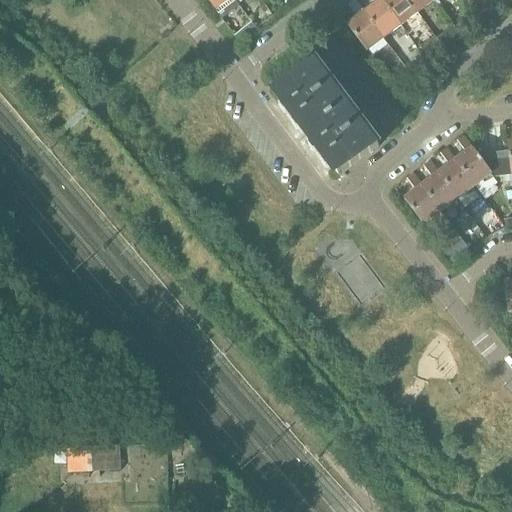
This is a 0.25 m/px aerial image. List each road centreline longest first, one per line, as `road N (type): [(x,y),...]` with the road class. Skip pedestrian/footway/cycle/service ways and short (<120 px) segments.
road 1 (residential): [(225,70),(321,194),(365,198)]
road 2 (residential): [(365,198),(384,209),(453,293)]
road 3 (residential): [(444,123),(455,72),(511,30)]
road 4 (residential): [(323,0),(225,70)]
